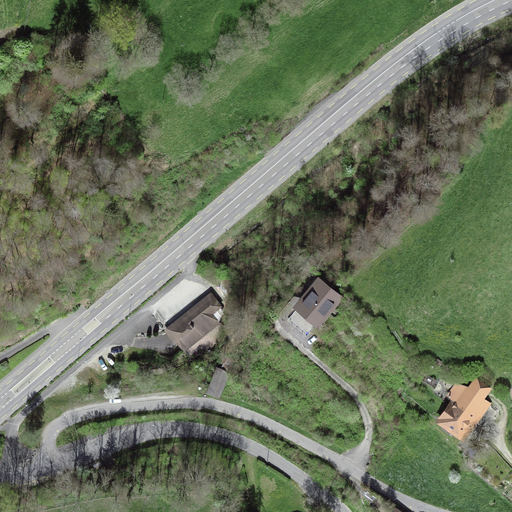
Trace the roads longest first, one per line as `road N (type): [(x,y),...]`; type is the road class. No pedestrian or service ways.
road 1 (primary): [(0,403),(363,88),(493,0)]
road 2 (unclassified): [(52,466),(49,436),(67,419),(200,402),(274,426),(433,511)]
road 3 (tertiary): [(52,466),(145,432),(203,431),(270,456),(343,511)]
